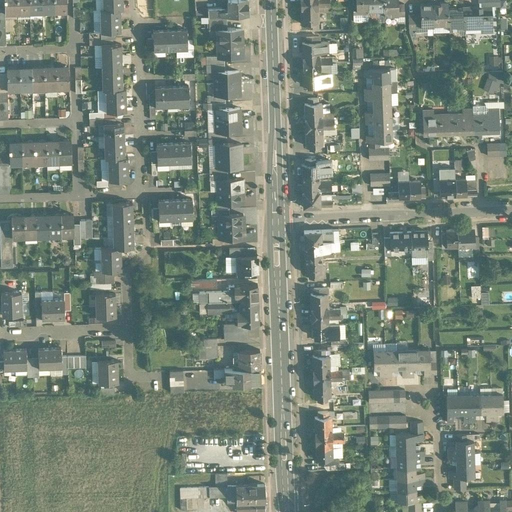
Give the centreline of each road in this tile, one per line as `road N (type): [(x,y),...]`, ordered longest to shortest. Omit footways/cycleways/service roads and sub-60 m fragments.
road 1 (secondary): [(287,511),(275,221)]
road 2 (residential): [(511,211),(275,221)]
road 3 (secondary): [(275,221),(269,0)]
road 4 (residential): [(142,195),(133,0)]
road 5 (residential): [(126,331),(126,271),(144,250),(142,195)]
road 6 (residential): [(0,199),(142,195)]
road 7 (residential): [(126,331),(0,334)]
road 8 (residential): [(424,387),(437,433),(440,511)]
